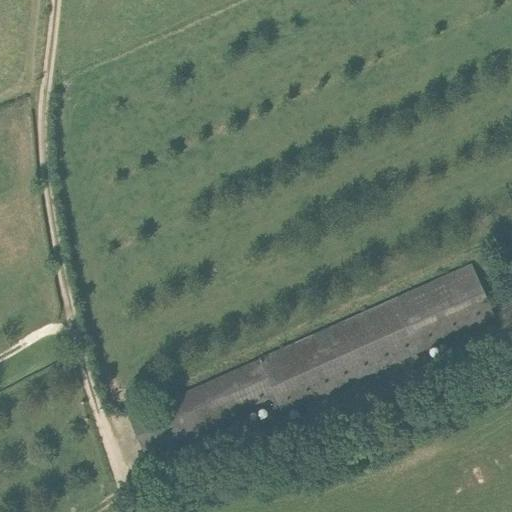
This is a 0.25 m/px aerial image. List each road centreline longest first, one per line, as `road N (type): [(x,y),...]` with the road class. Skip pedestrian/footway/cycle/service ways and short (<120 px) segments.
road 1 (track): [(55,0),(43,119),(50,207),(80,352),(123,483)]
road 2 (track): [(123,483),(288,423),(511,322)]
